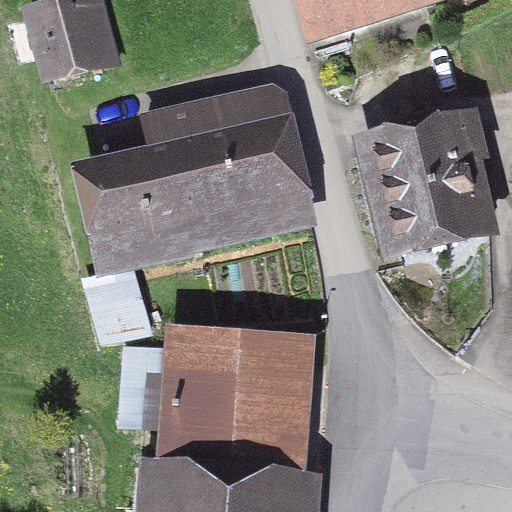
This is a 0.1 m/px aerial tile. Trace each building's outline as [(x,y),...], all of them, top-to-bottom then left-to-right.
[(41,26),(52,68),(81,61),(84,71),(116,62),(99,0),(72,7),(75,17),(41,26)] [(312,0),(323,32),(423,1),(422,0),(312,0)] [(189,250),(186,236),(286,214),(264,120),(220,130),(215,108),(157,120),(169,179),(90,196),(106,268),(189,250)] [(373,153),(397,252),(489,231),(474,164),(481,162),(473,129),(373,153)] [(291,511),(303,348),(176,339),(175,358),(129,355),(124,428),(166,431),(164,463),(142,461),(138,503),(165,505),(164,511),(291,511)]
